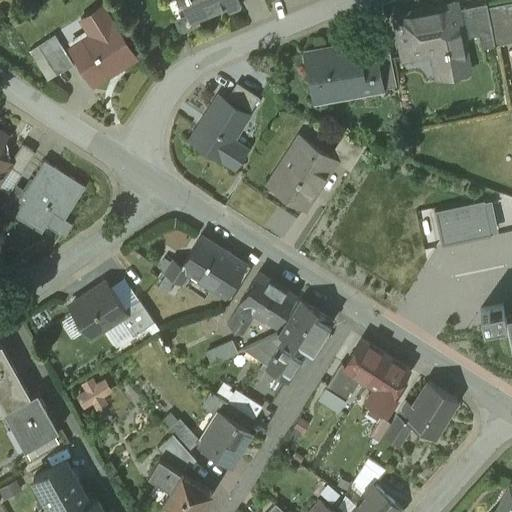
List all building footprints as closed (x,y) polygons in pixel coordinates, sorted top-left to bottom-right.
[(179,0),(180,1),(181,1),(187,15),(175,21),(179,31),(184,33),(200,26),(198,21),(226,9),(228,13),(238,9),(240,3),(238,0),(179,0)] [(511,2),(488,7),(495,45),(511,41),(511,2)] [(445,75),(469,70),(456,3),(395,15),(404,57),(440,50),(445,75)] [(481,47),(495,45),(488,7),(487,3),(463,7),(469,36),(479,34),(481,47)] [(112,21),(102,5),(84,17),(97,36),(72,52),(93,85),(111,73),(111,71),(134,56),(135,58),(136,57),(113,20),(112,21)] [(55,35),(38,45),(57,75),(74,65),(55,35)] [(357,42),(306,52),(315,100),(383,88),(378,60),(376,60),(375,54),(360,57),(357,42)] [(396,85),(390,51),(375,54),(376,60),(378,60),(383,88),(396,85)] [(259,97),(237,83),(229,96),(251,110),(259,97)] [(248,114),(219,95),(191,138),(234,166),(246,148),(232,139),(248,114)] [(0,145),(6,136),(0,131),(0,178),(8,166),(10,162),(0,155),(0,145)] [(344,134),(330,155),(336,159),(335,160),(350,170),(368,142),(344,134)] [(330,155),(301,136),(270,183),(305,206),(314,192),(314,190),(323,175),(326,175),(335,160),(336,159),(330,155)] [(10,162),(8,166),(21,174),(35,152),(22,144),(10,162)] [(85,186),(44,160),(25,191),(26,191),(20,200),(24,202),(15,216),(42,232),(46,225),(65,236),(73,223),(65,218),(85,186)] [(15,184),(1,207),(15,216),(24,202),(20,200),(26,191),(25,191),(15,184)] [(481,201),(434,211),(442,246),(492,235),(491,234),(485,202),(484,200),(481,201)] [(485,202),(491,234),(499,232),(492,200),(485,202)] [(245,264),(201,237),(182,267),(190,272),(226,295),(245,264)] [(182,267),(173,261),(156,287),(174,298),(190,272),(182,267)] [(295,296),(259,273),(240,303),(241,303),(227,325),(242,334),(256,313),(276,326),(275,326),(276,327),(295,296)] [(106,283),(71,306),(91,336),(120,317),(126,314),(124,310),(106,283)] [(302,299),(279,335),(285,339),(277,352),(275,351),(271,357),(273,358),(269,365),(287,376),(304,350),(311,354),(333,319),(302,299)] [(139,300),(124,310),(126,314),(120,317),(133,336),(155,322),(139,300)] [(507,320),(503,304),(480,309),(484,324),(507,320)] [(278,334),(252,346),(262,352),(258,358),(269,365),(273,358),(271,357),(275,351),(277,352),(285,339),(279,335),(278,334)] [(386,353),(363,339),(345,366),(345,367),(360,377),(368,382),(386,353)] [(210,358),(230,351),(227,342),(207,349),(210,358)] [(31,396),(1,344),(0,344),(0,412),(0,413),(4,411),(31,396)] [(386,353),(368,382),(375,387),(391,396),(392,395),(409,368),(386,353)] [(360,377),(345,367),(345,366),(341,363),(332,378),(350,389),(352,390),(360,377)] [(77,387),(88,409),(115,395),(104,373),(77,387)] [(350,389),(332,378),(319,399),(336,410),(333,415),(334,415),(350,389)] [(458,399),(428,380),(428,381),(413,404),(405,399),(387,427),(383,433),(400,444),(413,423),(434,437),(435,436),(434,435),(457,399),(457,400),(458,399)] [(391,396),(375,387),(367,400),(387,412),(396,398),(392,395),(391,396)] [(262,406),(236,389),(228,401),(254,418),(262,406)] [(31,396),(4,411),(25,449),(59,430),(38,392),(31,396)] [(250,429),(220,410),(200,443),(229,462),(250,429)] [(197,441),(171,413),(162,422),(173,433),(188,449),(197,441)] [(387,427),(376,421),(369,433),(379,439),(383,433),(387,427)] [(173,433),(158,446),(162,452),(159,457),(181,471),(182,472),(197,459),(188,449),(173,433)] [(387,467),(369,456),(353,481),(365,492),(374,482),(387,467)] [(181,471),(159,457),(149,474),(171,488),(181,471)] [(66,458),(33,476),(53,511),(65,511),(89,499),(66,458)] [(182,472),(181,471),(171,488),(163,501),(179,511),(198,511),(211,490),(182,472)] [(399,511),(403,509),(374,482),(365,492),(369,496),(353,511),(399,511)] [(511,511),(511,489),(510,488),(499,507),(494,511),(511,511)] [(65,511),(105,511),(96,495),(89,499),(65,511)] [(286,511),(275,502),(266,511),(286,511)]
